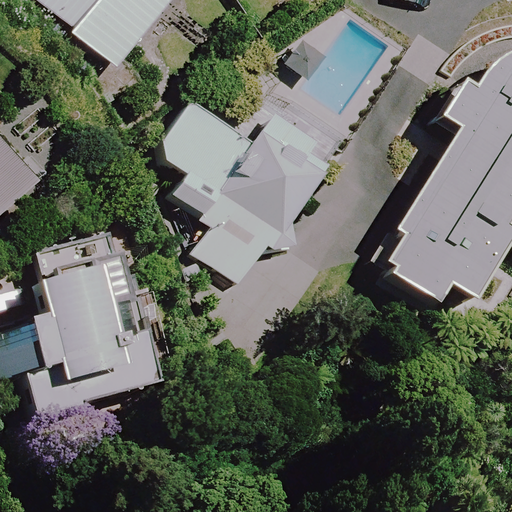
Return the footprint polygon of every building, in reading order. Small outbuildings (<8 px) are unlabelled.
[(24,0),(69,33),(64,40),(110,75),(166,0),(24,0)] [(386,54),(345,27),(301,93),(342,121),(386,54)] [(457,87),(428,128),(444,139),(380,241),(365,265),(375,272),(369,281),(424,315),(436,295),(457,308),(477,321),(503,280),(483,268),(511,220),(511,55),(504,57),(497,60),(490,63),(483,68),(477,73),(472,79),(467,85),(464,92),(457,87)] [(6,146),(27,125),(0,95),(0,216),(38,181),(6,146)] [(245,154),(180,108),(146,155),(181,180),(167,201),(204,228),(185,253),(239,292),(328,168),(267,124),(245,154)] [(96,244),(29,264),(36,286),(20,291),(31,329),(0,338),(0,383),(11,380),(26,430),(141,396),(96,244)] [(267,335),(218,318),(208,347),(257,364),(267,335)]
